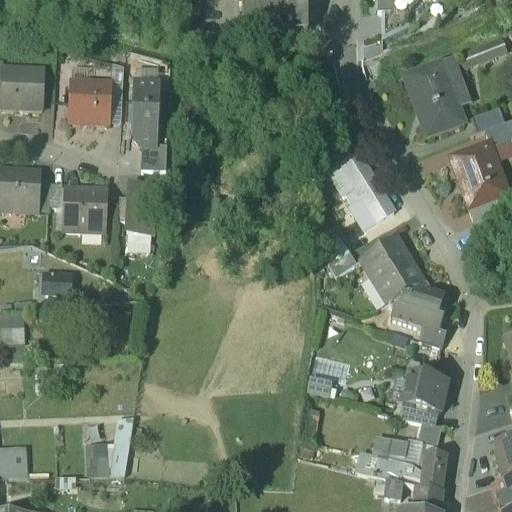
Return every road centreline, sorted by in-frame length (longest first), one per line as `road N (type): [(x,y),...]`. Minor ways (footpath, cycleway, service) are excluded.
road 1 (residential): [(453,511),(472,302),(462,268),(359,109),(341,0)]
road 2 (residential): [(0,137),(124,170)]
